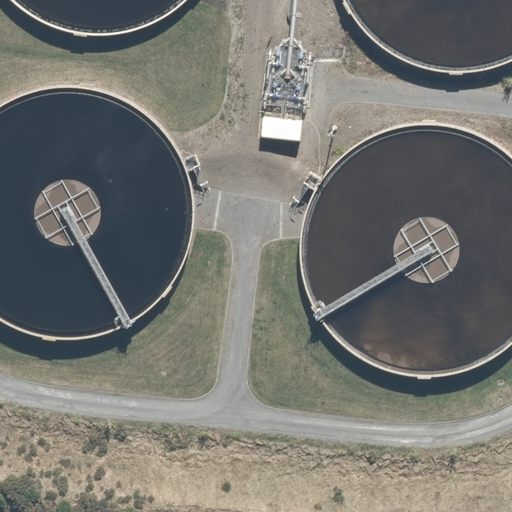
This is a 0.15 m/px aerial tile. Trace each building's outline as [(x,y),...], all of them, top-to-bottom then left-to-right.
[(16,0),(33,12),(52,22),(73,29),(95,32),(117,31),(138,26),(158,18),(177,6),(182,0),(16,0)] [(511,0),(349,0),(361,18),(376,34),(393,48),(412,58),(433,64),(455,67),(477,66),(498,61),(511,55),(511,0)] [(56,86),(53,86),(32,91),(12,99),(0,106),(0,314),(2,316),(22,326),(42,333),(64,336),(86,335),(107,330),(127,322),(146,310),(162,295),(175,278),(185,258),(192,237),(195,216),(194,194),(189,173),(181,152),(169,134),(154,118),(137,104),(118,94),(97,88),(75,85),(56,86)] [(300,114),(262,112),(261,133),(299,135),(300,114)] [(414,125),(411,126),(390,130),(369,139),(351,150),(335,165),(321,183),(311,202),(305,223),(302,245),(303,266),(308,288),(316,308),(328,326),(343,343),(360,356),(379,366),(400,373),(422,375),(444,374),(465,370),(485,361),(504,350),(511,341),(511,157),(495,144),(475,134),(454,128),(433,125),(414,125)]
